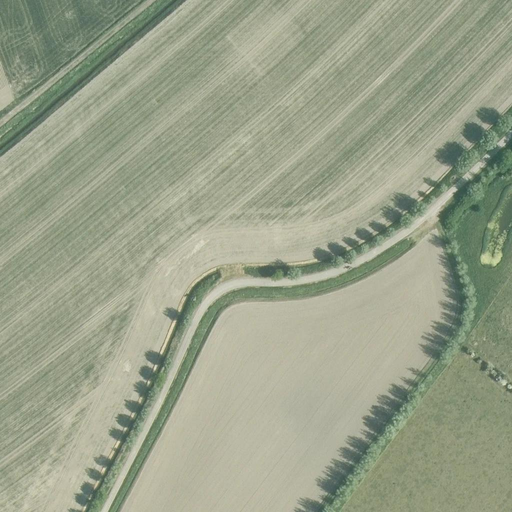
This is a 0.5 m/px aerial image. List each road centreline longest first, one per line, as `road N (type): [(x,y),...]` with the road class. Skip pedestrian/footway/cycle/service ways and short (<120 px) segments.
road 1 (unclassified): [(103,511),(209,296),(234,283),(305,280),(347,268),(433,210),(511,131)]
road 2 (track): [(433,210),(460,279),(458,328),(323,511)]
road 3 (unclassified): [(152,0),(0,123)]
